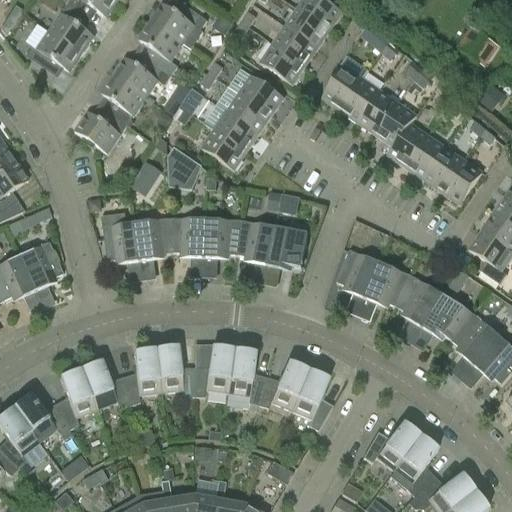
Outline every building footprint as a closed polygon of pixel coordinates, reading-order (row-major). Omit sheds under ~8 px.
[(107,21),(119,3),(114,0),(72,0),(67,7),(75,12),(81,3),(107,21)] [(305,0),(297,12),(330,34),(342,16),(318,0),(305,0)] [(344,0),(318,0),(342,16),(350,5),(344,0)] [(67,7),(49,35),(82,57),(94,39),(68,22),(75,12),(67,7)] [(150,25),(183,47),(190,38),(195,42),(207,25),(194,15),(188,24),(162,7),(150,25)] [(297,12),(285,30),(317,52),(330,34),(297,12)] [(248,15),(241,26),(249,31),(256,20),(248,15)] [(5,39),(13,26),(6,22),(0,32),(5,39)] [(455,51),(485,70),(499,49),(491,44),(495,38),(474,24),(455,51)] [(183,47),(150,25),(138,43),(163,60),(157,69),(171,79),(178,69),(171,65),(183,47)] [(241,26),(234,37),(242,42),(249,31),(241,26)] [(285,30),(272,47),(305,70),(317,52),(285,30)] [(69,75),(82,57),(49,35),(36,53),(32,50),(26,59),(45,72),(51,63),(69,75)] [(386,49),(377,41),(371,48),(381,56),(386,49)] [(305,70),(272,47),(260,66),(293,88),(305,70)] [(396,57),(386,49),(381,56),(391,64),(396,57)] [(171,79),(157,69),(151,78),(125,61),(113,79),(146,102),(158,84),(164,89),(171,79)] [(222,71),(215,66),(208,77),(215,82),(222,71)] [(340,115),(363,82),(344,69),(322,102),(340,115)] [(419,77),(410,69),(404,76),(414,84),(419,77)] [(241,72),(228,91),(271,120),(284,101),(241,72)] [(208,77),(201,88),(208,93),(215,82),(208,77)] [(429,85),(419,77),(414,84),(424,92),(429,85)] [(120,124),(127,129),(146,102),(113,79),(100,97),(126,115),(120,124)] [(363,82),(340,115),(358,127),(380,94),(363,82)] [(173,121),(191,94),(179,86),(162,113),(173,121)] [(489,113),(502,97),(491,88),(478,104),(489,113)] [(228,91),(216,109),(259,138),(271,120),(228,91)] [(380,94),(358,127),(376,139),(398,106),(380,94)] [(453,105),(443,97),(437,104),(447,112),(453,105)] [(191,102),(184,113),(192,118),(199,107),(191,102)] [(462,114),(453,105),(447,112),(457,120),(462,114)] [(398,106),(376,139),(393,151),(410,127),(411,127),(416,119),(398,106)] [(204,127),(214,133),(247,155),(259,138),(216,109),(204,127)] [(184,113),(177,124),(185,129),(192,118),(184,113)] [(88,115),(74,135),(91,146),(88,150),(94,154),(97,150),(107,158),(127,129),(120,124),(114,133),(88,115)] [(173,122),(163,115),(156,125),(166,131),(173,122)] [(486,133),(476,125),(470,132),(480,140),(486,133)] [(410,127),(393,151),(388,159),(406,172),(428,139),(411,127),(410,127)] [(247,155),(214,133),(201,152),(234,174),(247,155)] [(495,142),(486,133),(480,140),(490,148),(495,142)] [(428,139),(406,172),(424,184),(446,151),(428,139)] [(160,142),(154,151),(167,160),(166,147),(160,142)] [(0,175),(15,165),(3,147),(0,149),(0,175)] [(446,151),(424,184),(441,196),(464,163),(446,151)] [(174,152),(167,162),(169,192),(192,194),(202,171),(174,152)] [(464,163),(441,196),(460,209),(482,176),(464,163)] [(147,198),(162,174),(146,164),(130,188),(147,198)] [(0,225),(22,215),(24,214),(17,204),(34,193),(15,165),(0,175),(0,225)] [(207,193),(215,193),(215,182),(207,182),(207,193)] [(277,215),(280,198),(270,197),(267,213),(277,215)] [(277,216),(290,218),(293,201),(280,198),(277,215),(277,216)] [(493,217),(511,229),(511,203),(506,199),(493,217)] [(90,217),(96,216),(101,210),(100,203),(89,204),(90,217)] [(30,219),(34,228),(44,224),(40,215),(30,219)] [(481,234),(511,255),(511,229),(493,217),(481,234)] [(172,257),(171,222),(135,226),(141,266),(154,264),(153,259),(171,257),(172,257)] [(191,262),(205,262),(206,223),(171,222),(172,257),(174,257),(191,257),(191,262)] [(241,224),(206,223),(205,262),(218,263),(218,258),(235,259),(237,259),(241,224)] [(255,267),(268,270),(276,231),(241,224),(237,259),(239,259),(256,262),(255,267)] [(128,267),(141,266),(135,226),(103,231),(107,265),(127,262),(128,267)] [(308,237),(276,231),(268,270),(281,272),(282,268),(301,272),(308,237)] [(511,259),(511,255),(481,234),(469,253),(485,264),(479,274),(500,288),(507,278),(502,274),(511,259)] [(49,246),(19,259),(35,295),(47,290),(45,286),(63,277),(49,246)] [(353,298),(365,303),(380,266),(350,254),(336,286),(355,293),(353,298)] [(23,301),(35,295),(19,259),(0,267),(0,298),(3,304),(5,303),(21,296),(23,301)] [(379,304),(397,311),(413,280),(380,266),(365,303),(377,308),(379,304)] [(458,296),(468,279),(459,274),(448,290),(458,296)] [(411,325),(422,332),(442,298),(413,280),(397,311),(398,312),(413,321),(411,325)] [(337,312),(346,314),(352,295),(343,292),(337,312)] [(451,344),(452,345),(473,317),(442,298),(422,332),(433,339),(436,335),(451,344)] [(463,361),(473,370),(499,340),(473,317),(452,345),(453,346),(466,357),(463,361)] [(511,350),(499,340),(473,370),(483,378),(487,375),(502,388),(511,375),(511,350)] [(177,351),(155,353),(160,396),(182,394),(183,401),(194,401),(194,372),(180,372),(177,351)] [(208,372),(194,372),(194,401),(204,401),(205,394),(227,396),(233,354),(211,351),(208,372)] [(136,377),(122,381),(129,409),(139,406),(138,399),(160,396),(155,353),(133,356),(136,377)] [(255,357),(233,354),(227,396),(249,399),(248,407),(258,409),(266,381),(252,377),(255,357)] [(101,366),(80,373),(96,414),(116,406),(119,413),(129,409),(122,381),(108,385),(101,366)] [(279,385),(266,381),(258,409),(268,412),(270,406),(291,414),(308,375),(288,366),(279,385)] [(67,401),(55,408),(69,433),(78,428),(75,422),(96,414),(80,373),(60,381),(67,401)] [(328,383),(308,375),(291,414),(311,423),(309,430),(317,435),(332,409),(320,402),(328,383)] [(30,398),(12,412),(38,446),(56,433),(60,439),(69,433),(55,408),(43,415),(30,398)] [(0,431),(7,442),(0,448),(0,454),(18,472),(25,465),(21,459),(38,446),(12,412),(0,420),(0,431)] [(377,436),(362,461),(371,466),(376,461),(393,474),(420,440),(402,427),(389,443),(377,436)] [(150,435),(137,438),(140,449),(153,446),(150,435)] [(208,435),(207,443),(219,444),(220,437),(208,435)] [(420,440),(393,474),(411,488),(406,493),(414,501),(434,480),(424,470),(437,454),(420,440)] [(207,463),(208,452),(195,451),(195,462),(207,463)] [(0,481),(5,475),(10,479),(18,472),(0,454),(0,481)] [(293,477),(272,464),(265,476),(286,488),(293,477)] [(101,473),(94,477),(99,486),(100,488),(108,484),(101,473)] [(173,482),(171,473),(163,474),(164,483),(173,482)] [(99,486),(94,477),(82,484),(87,493),(99,486)] [(452,511),(474,495),(461,478),(444,490),(434,480),(414,501),(408,507),(411,510),(412,511),(452,511)] [(160,485),(162,495),(169,493),(168,484),(160,485)] [(216,493),(224,495),(225,485),(217,484),(216,493)] [(192,511),(193,499),(171,502),(169,493),(162,495),(163,504),(167,503),(168,511),(192,511)] [(224,495),(216,493),(214,502),(218,503),(216,511),(241,511),(244,508),(222,504),(224,495)] [(168,511),(167,503),(163,504),(162,495),(138,498),(143,511),(168,511)] [(486,511),(474,495),(452,511),(486,511)] [(65,496),(54,505),(59,511),(64,511),(73,505),(65,496)] [(143,511),(138,498),(114,511),(143,511)] [(214,502),(193,499),(192,511),(216,511),(218,503),(214,502)] [(386,511),(373,501),(364,511),(386,511)] [(354,511),(355,511),(339,502),(332,511),(354,511)]
